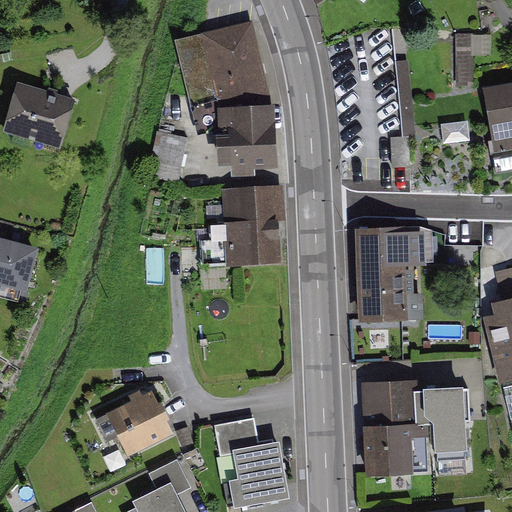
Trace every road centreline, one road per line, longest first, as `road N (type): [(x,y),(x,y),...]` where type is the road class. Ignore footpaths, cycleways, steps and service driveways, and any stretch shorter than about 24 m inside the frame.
road 1 (primary): [(327,511),(315,208)]
road 2 (primary): [(315,208),(309,104),(280,0)]
road 3 (residential): [(315,208),(511,210)]
